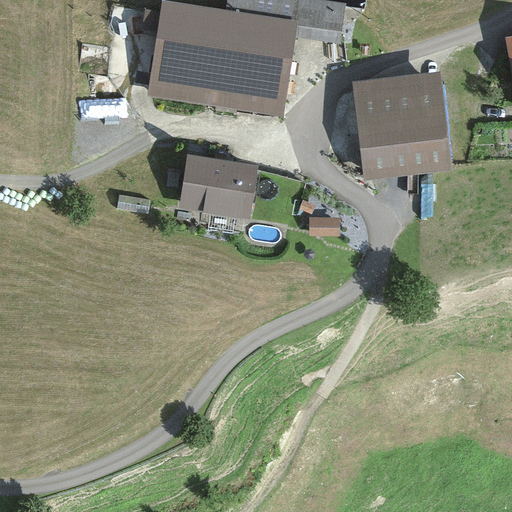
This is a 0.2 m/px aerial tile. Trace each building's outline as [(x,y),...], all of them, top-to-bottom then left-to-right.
[(153,5),(139,92),(270,113),(282,33),(328,40),(333,10),(267,0),(216,0),(214,15),(153,5)] [(511,32),(491,35),(501,112),(511,110),(511,32)] [(438,74),(360,85),(372,175),(451,164),(438,74)] [(245,169),(171,157),(164,203),(237,215),(245,169)] [(341,238),(342,216),(312,215),(311,236),(341,238)]
